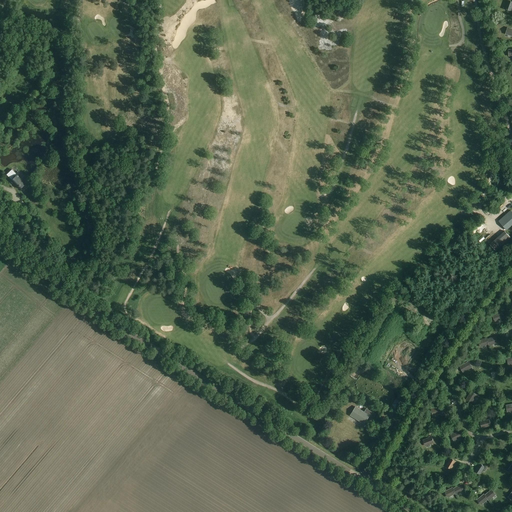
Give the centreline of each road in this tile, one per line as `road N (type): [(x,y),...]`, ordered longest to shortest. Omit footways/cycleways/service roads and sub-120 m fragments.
road 1 (tertiary): [(363,480),(108,318),(0,237)]
road 2 (unclassified): [(363,480),(511,260)]
